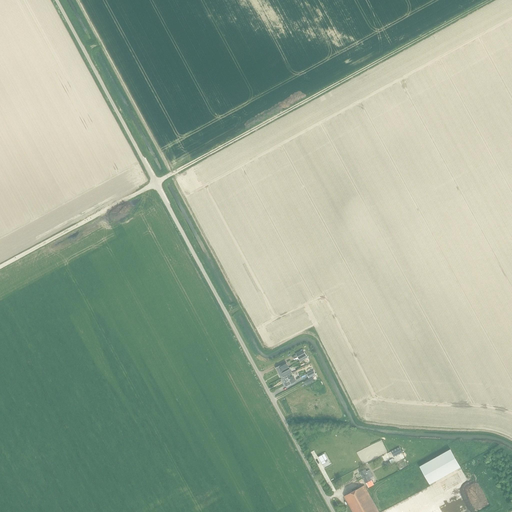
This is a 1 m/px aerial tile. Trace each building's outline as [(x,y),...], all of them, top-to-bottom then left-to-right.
[(307,358),(303,350),(296,354),(300,362),(307,358)] [(279,373),(289,368),(286,363),(276,368),(279,373)] [(289,368),(279,373),(281,378),(289,375),(292,373),(291,371),(290,371),(289,368)] [(286,387),(291,384),(295,382),(293,376),(290,377),(289,375),(281,378),(286,387)] [(305,381),(304,382),(306,386),(314,381),(312,377),(305,381)] [(399,447),(391,451),(394,457),(402,452),(399,447)] [(419,466),(429,484),(460,467),(450,449),(419,466)] [(370,478),(373,477),(370,470),(367,472),(365,469),(360,472),(366,483),(371,480),(370,478)] [(352,511),(378,511),(366,489),(364,485),(344,496),(352,511)]
